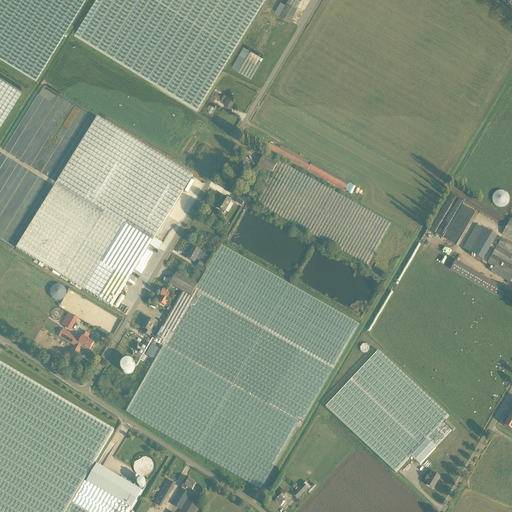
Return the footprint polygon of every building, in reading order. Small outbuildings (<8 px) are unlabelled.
[(84,0),(0,0),(0,56),(37,79),(84,0)] [(98,0),(76,39),(202,112),(267,0),(98,0)] [(300,0),(287,0),(285,4),(281,1),(274,12),(288,21),(289,21),(297,7),(296,7),(300,0)] [(244,46),(231,67),(251,79),(263,58),(244,46)] [(0,125),(22,91),(0,77),(0,125)] [(88,120),(91,116),(45,89),(42,90),(41,92),(48,96),(52,109),(53,109),(55,110),(58,104),(66,109),(65,109),(73,114),(69,119),(73,121),(74,119),(73,118),(75,117),(77,122),(74,123),(76,125),(77,122),(79,127),(86,125),(87,124),(80,120),(82,115),(85,122),(86,122),(88,119),(88,120)] [(220,101),(230,107),(234,100),(228,96),(224,94),(220,101)] [(142,258),(150,246),(158,251),(163,244),(154,239),(193,176),(97,117),(16,248),(112,307),(142,258)] [(267,150),(293,164),(307,172),(345,193),(350,184),(312,163),(281,146),(280,149),(270,144),(267,150)] [(256,174),(263,177),(260,181),(266,185),(256,203),(368,266),(391,224),(279,162),(278,164),(265,157),(263,156),(254,173),(256,174)] [(250,170),(242,166),(236,176),(242,180),(245,174),(248,175),(250,170)] [(491,203),(505,209),(510,195),(496,189),(491,203)] [(220,202),(216,208),(224,213),(232,201),(228,199),(225,197),(222,202),(220,202)] [(236,202),(242,206),(245,201),(239,197),(236,202)] [(511,240),(511,223),(509,222),(502,235),(511,240)] [(470,253),(482,260),(486,254),(492,244),(496,236),(484,229),(470,253)] [(511,245),(496,236),(492,244),(497,247),(492,255),(487,263),(494,267),(491,272),(507,281),(510,283),(511,279),(511,245)] [(198,285),(176,274),(170,285),(182,292),(154,342),(163,346),(126,412),(139,421),(261,490),(300,421),(303,422),(333,370),(334,370),(360,325),(221,245),(198,285)] [(206,255),(202,253),(193,247),(187,258),(194,262),(197,257),(199,258),(199,257),(203,260),(206,255)] [(454,261),(449,271),(501,298),(506,289),(454,261)] [(55,302),(68,296),(61,283),(48,290),(55,302)] [(171,294),(164,290),(161,296),(163,297),(159,303),(164,306),(171,294)] [(114,306),(118,308),(124,297),(121,295),(114,306)] [(71,332),(78,318),(68,313),(61,325),(65,327),(64,328),(71,332)] [(155,323),(148,319),(142,328),(146,330),(144,333),(149,336),(151,333),(150,332),(155,323)] [(90,350),(94,343),(87,339),(90,335),(83,331),(78,339),(75,337),(63,329),(59,336),(74,346),(68,356),(75,360),(81,349),(83,350),(84,347),(90,350)] [(147,348),(139,344),(132,356),(140,360),(147,348)] [(152,345),(146,355),(154,360),(160,350),(152,345)] [(396,473),(411,457),(427,440),(435,448),(451,432),(442,423),(448,417),(444,412),(378,351),(326,407),(391,469),(396,473)] [(125,361),(122,372),(130,374),(133,363),(125,361)] [(0,511),(129,511),(142,492),(97,465),(86,483),(84,482),(114,431),(0,363),(0,511)] [(436,449),(435,448),(427,440),(411,457),(420,465),(436,449)] [(428,476),(425,481),(428,482),(426,486),(433,489),(440,477),(433,473),(431,478),(428,476)] [(134,486),(141,489),(144,482),(137,479),(134,486)] [(182,489),(190,494),(192,490),(196,484),(189,480),(186,485),(184,484),(181,489),(182,489)] [(168,481),(165,485),(161,491),(169,495),(175,485),(168,481)] [(304,484),(293,495),(298,500),(304,494),(305,494),(308,491),(310,493),(316,487),(314,485),(311,487),(306,482),(304,484)] [(275,502),(281,507),(285,502),(282,499),(284,497),(282,494),(279,492),(276,496),(278,499),(275,502)] [(169,511),(168,511),(195,511),(199,505),(188,500),(180,511),(169,511)]
